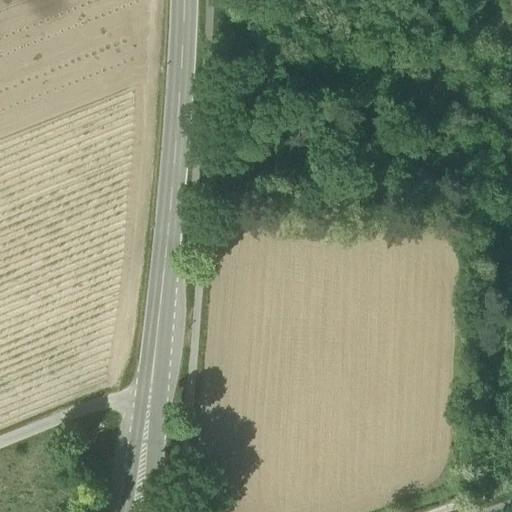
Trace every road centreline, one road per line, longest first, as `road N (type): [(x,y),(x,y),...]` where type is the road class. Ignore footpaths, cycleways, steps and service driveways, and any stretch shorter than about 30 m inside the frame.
road 1 (tertiary): [(148,397),(183,0)]
road 2 (unclassified): [(148,397),(98,404),(0,442)]
